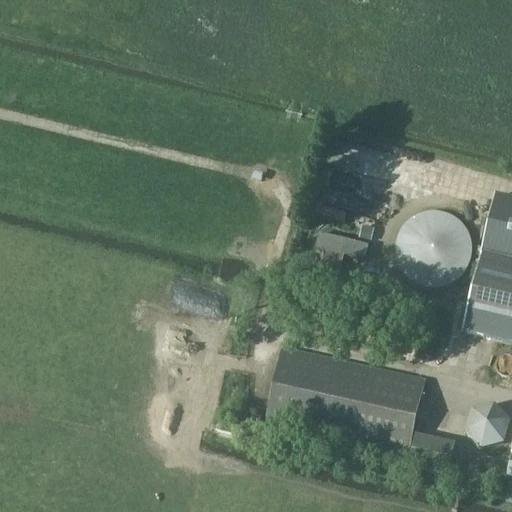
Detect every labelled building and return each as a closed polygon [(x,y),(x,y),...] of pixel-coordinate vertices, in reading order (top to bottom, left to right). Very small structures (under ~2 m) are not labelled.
[(436,192),(445,162),(364,139),(355,169),(436,192)] [(396,261),(397,265),(398,267),(399,268),(400,271),(402,274),(404,277),(407,280),(409,282),(411,284),(414,285),(417,287),(420,288),(424,290),(426,290),(430,291),(433,291),(437,291),(440,290),(445,289),(447,288),(449,287),(453,285),(455,284),(458,281),(460,279),(463,276),(465,273),(467,269),(468,266),(469,264),(470,261),(471,257),(471,254),(471,251),(470,248),(470,246),(469,243),(469,241),(467,237),(465,233),(463,230),(462,228),(460,226),(457,224),(455,223),(454,222),(450,220),(447,218),(443,217),(439,216),(436,216),(432,215),(427,216),(424,217),(420,218),(416,219),(414,221),(412,222),(409,224),(405,228),(403,231),(401,233),(400,235),(399,237),(397,241),(396,245),(396,248),(395,252),(395,254),(396,257),(396,259),(396,261)] [(511,226),(490,222),(483,253),(511,259),(511,226)] [(367,248),(320,236),(317,251),(329,254),(324,273),(339,277),(343,258),(364,263),(367,248)] [(511,264),(482,257),(463,335),(511,346),(511,264)] [(282,351),(268,410),(264,429),(406,461),(424,383),(282,351)] [(465,435),(481,450),(502,445),(509,424),(493,407),(472,413),(465,435)] [(416,439),(409,470),(448,479),(455,447),(416,439)]
